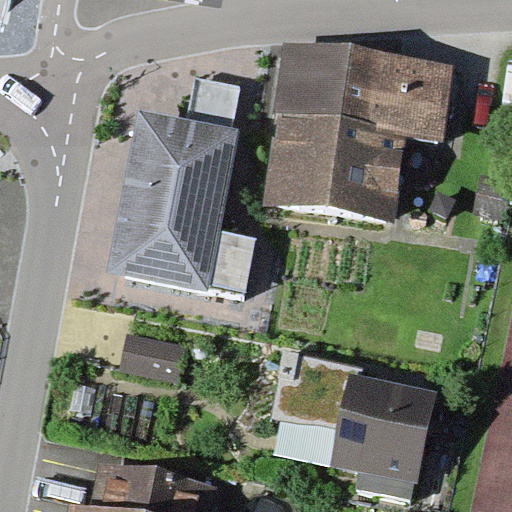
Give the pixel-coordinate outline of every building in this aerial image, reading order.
[(10,0),(0,0),(0,27),(4,28),(10,0)] [(454,89),(282,65),(260,221),(391,240),(403,156),(443,161),(454,89)] [(234,145),(125,128),(99,297),(207,314),(234,145)] [(124,334),(116,372),(177,386),(186,347),(124,334)] [(434,413),(345,399),(331,492),(419,506),(434,413)]
